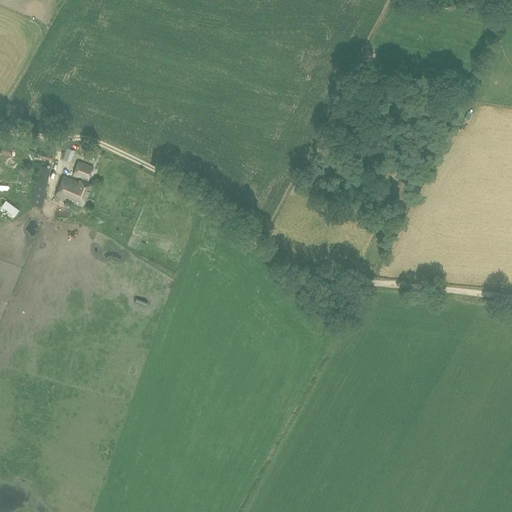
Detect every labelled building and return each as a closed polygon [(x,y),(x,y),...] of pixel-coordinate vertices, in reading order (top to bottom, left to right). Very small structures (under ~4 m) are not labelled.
[(78,151),(65,147),(61,158),(72,162),(74,156),(75,157),(78,151)] [(53,154),(41,151),(39,158),(51,160),(53,154)] [(93,166),(78,161),(73,175),(80,178),(80,176),(88,179),(93,166)] [(50,168),(39,166),(31,205),(42,207),(50,168)] [(92,185),(80,180),(79,182),(64,176),(56,195),(83,206),(92,185)]
